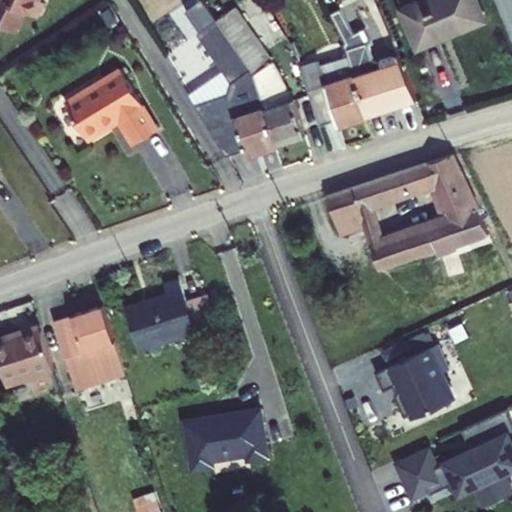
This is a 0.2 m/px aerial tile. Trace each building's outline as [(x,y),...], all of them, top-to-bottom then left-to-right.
[(0,0),(0,11),(24,24),(34,4),(45,9),(49,0),(0,0)] [(475,0),(421,0),(402,8),(420,49),(440,40),(485,22),(475,0)] [(237,8),(217,21),(252,69),(259,80),(265,98),(269,110),(280,146),(308,137),(297,99),(278,65),(237,8)] [(349,51),(371,116),(419,101),(402,61),(379,68),(370,42),(373,40),(367,28),(355,34),(343,9),(334,13),(346,39),(345,40),(349,51)] [(217,21),(199,34),(233,83),(252,69),(217,21)] [(349,51),(305,64),(325,125),(341,120),(342,125),(371,116),(349,51)] [(118,68),(63,104),(88,141),(118,120),(134,143),(157,127),(118,68)] [(228,155),(248,149),(238,119),(269,110),(265,98),(259,80),(252,69),(233,83),(228,96),(197,106),(228,155)] [(250,155),(280,146),(269,110),(238,119),(248,149),(250,155)] [(0,144),(0,168),(11,161),(0,144)] [(325,194),(339,234),(363,225),(364,229),(377,224),(371,203),(428,183),(441,219),(382,240),(369,245),(377,269),(409,257),(432,249),(433,253),(450,246),(449,242),(484,230),(474,208),(478,207),(456,160),(451,151),(349,186),(325,194)] [(364,229),(369,245),(382,240),(377,224),(364,229)] [(450,246),(433,253),(438,269),(494,250),(484,230),(449,242),(450,246)] [(109,301),(123,344),(183,324),(185,329),(204,323),(194,292),(174,298),(166,272),(149,277),(153,289),(127,298),(125,296),(109,301)] [(58,309),(70,346),(88,340),(102,336),(89,298),(58,309)] [(26,322),(5,330),(18,368),(40,360),(26,322)] [(0,374),(18,368),(5,330),(0,331),(0,374)] [(88,340),(92,353),(106,348),(102,336),(88,340)] [(411,415),(413,419),(457,398),(444,371),(452,368),(439,342),(378,372),(387,390),(397,386),(401,394),(397,396),(407,417),(411,415)] [(92,353),(98,372),(112,367),(106,348),(92,353)] [(217,467),(216,461),(245,457),(246,463),(272,459),(271,452),(263,406),(183,419),(191,465),(192,472),(217,467)] [(445,465),(441,468),(432,447),(397,463),(413,499),(431,491),(432,494),(454,484),(460,498),(476,491),(483,506),(511,493),(511,481),(509,476),(511,474),(511,417),(509,410),(464,430),(472,448),(443,461),(445,465)] [(137,495),(142,511),(164,511),(157,488),(137,495)]
